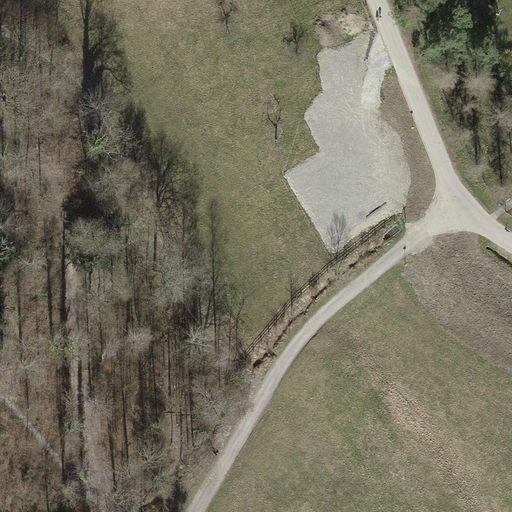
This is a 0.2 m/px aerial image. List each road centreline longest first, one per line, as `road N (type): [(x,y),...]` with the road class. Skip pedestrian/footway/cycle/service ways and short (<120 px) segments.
road 1 (track): [(455,205),(319,317),(195,511)]
road 2 (track): [(511,241),(455,205),(377,0)]
